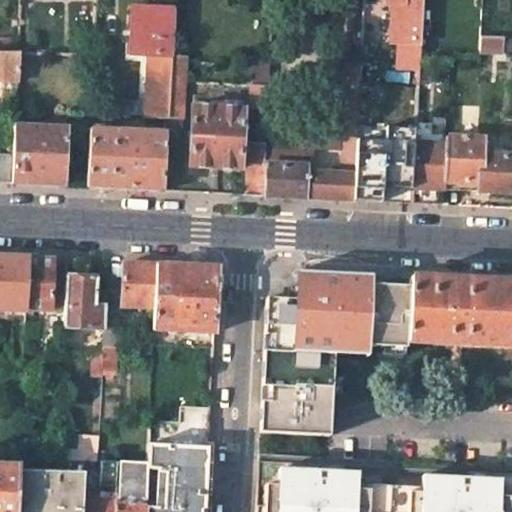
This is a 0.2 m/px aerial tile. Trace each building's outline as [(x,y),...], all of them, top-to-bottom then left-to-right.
[(395,67),(416,68),(416,55),(417,39),(419,0),(384,0),(384,1),(391,2),(389,41),(396,41),(395,67)] [(141,117),(165,118),(168,54),(170,9),(133,7),(131,53),(144,54),(141,117)] [(502,37),(477,36),(476,51),(501,52),(501,48),(502,37)] [(501,48),(511,48),(511,37),(502,37),(501,48)] [(0,81),(18,82),(20,53),(16,51),(0,50),(0,81)] [(168,54),(165,118),(165,124),(178,125),(181,54),(168,54)] [(447,73),(448,56),(416,55),(416,68),(417,71),(447,73)] [(249,56),(248,80),(267,81),(267,57),(249,56)] [(265,107),(267,81),(248,80),(246,106),(265,107)] [(341,102),(338,176),(353,177),(357,103),(341,102)] [(236,169),(240,109),(190,106),(186,167),(199,168),(236,169)] [(65,186),(68,128),(16,125),(13,183),(26,184),(65,186)] [(107,188),(161,190),(164,133),(88,129),(85,187),(107,188)] [(511,156),(481,155),(481,138),(443,135),(443,145),(445,145),(443,181),(486,184),(486,191),(491,192),(511,192),(511,156)] [(261,195),(263,162),(263,143),(263,141),(246,140),(243,194),(261,195)] [(263,162),(304,164),(305,144),(263,143),(263,162)] [(442,189),(443,181),(445,145),(443,145),(413,143),(411,188),(427,188),(442,189)] [(10,183),(12,153),(0,152),(0,182),(3,182),(10,183)] [(303,178),(304,164),(263,162),(261,195),(337,199),(352,200),(353,177),(338,176),(322,175),(322,179),(303,178)] [(3,258),(0,257),(0,309),(24,311),(24,309),(27,258),(3,258)] [(40,259),(27,258),(24,309),(49,311),(52,260),(40,259)] [(66,260),(52,260),(49,311),(63,312),(65,277),(66,260)] [(144,265),(122,263),(120,307),(153,308),(156,265),(144,265)] [(201,267),(156,265),(153,308),(152,329),(212,332),(216,268),(201,267)] [(297,288),(282,287),(282,298),(265,297),(262,363),(330,367),(331,351),(363,352),(364,345),(404,348),(404,343),(408,287),(378,285),(378,278),(370,278),(370,276),(297,272),(297,288)] [(85,277),(65,277),(63,312),(62,325),(102,328),(103,317),(104,304),(95,304),(97,278),(85,277)] [(404,343),(511,348),(511,282),(438,279),(408,277),(408,287),(404,343)] [(117,318),(103,317),(102,328),(101,345),(113,346),(116,346),(117,318)] [(13,322),(11,360),(22,360),(23,324),(13,322)] [(111,374),(113,346),(101,345),(100,374),(111,374)] [(262,363),(258,432),(327,437),(329,394),(338,394),(338,378),(330,378),(330,367),(262,363)] [(147,437),(145,464),(142,511),(202,511),(208,407),(177,405),(176,436),(154,435),(154,438),(147,437)] [(92,479),(93,461),(82,461),(81,477),(81,479),(92,479)] [(115,502),(80,500),(79,511),(142,511),(145,464),(105,462),(103,488),(116,488),(115,502)] [(404,511),(406,471),(257,465),(254,511),(404,511)] [(16,468),(0,467),(0,511),(13,511),(16,473),(16,468)] [(511,511),(511,476),(406,471),(404,511),(511,511)] [(79,511),(80,500),(81,479),(81,477),(16,473),(13,511),(79,511)]
